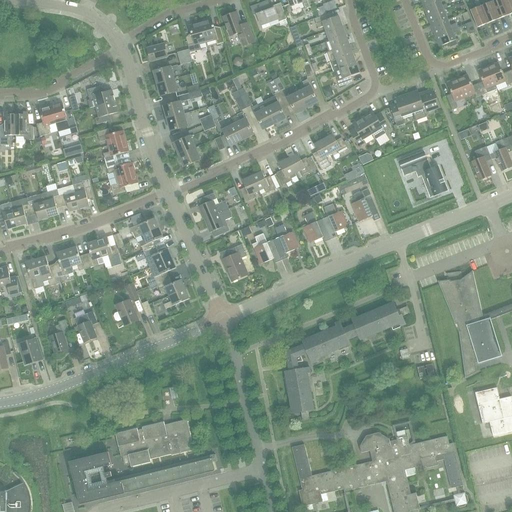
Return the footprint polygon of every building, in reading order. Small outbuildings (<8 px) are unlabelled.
[(304,9),(311,7),(310,6),(313,5),(311,0),(287,0),(290,7),(302,2),(304,9)] [(438,0),(424,6),(428,16),(443,10),(442,6),(439,0),(438,0)] [(477,27),(487,23),(481,6),(478,0),(476,0),(474,1),(477,8),(470,10),(477,27)] [(481,6),(487,23),(498,19),(491,2),(490,0),(485,0),(487,3),(481,6)] [(498,19),(508,15),(501,0),(495,0),(491,2),(498,19)] [(511,0),(501,0),(508,15),(511,13),(511,0)] [(279,22),(286,19),(280,3),(270,7),(268,1),(251,7),(254,15),(257,14),(261,26),(278,19),(279,22)] [(326,12),(323,6),(316,9),(319,17),(326,14),(326,12)] [(428,16),(432,26),(447,20),(443,10),(428,16)] [(243,46),(254,42),(247,23),(242,25),(237,12),(223,17),(230,36),(238,33),(243,46)] [(462,14),(464,21),(470,19),(467,12),(462,14)] [(324,26),(326,32),(342,26),(338,16),(329,19),(327,14),(326,14),(319,17),(314,19),(318,28),(324,26)] [(212,19),(200,22),(206,43),(215,40),(217,45),(225,43),(221,28),(215,30),(212,19)] [(432,26),(436,36),(451,30),(457,28),(455,23),(450,26),(447,20),(432,26)] [(199,44),(206,43),(200,22),(189,26),(192,36),(186,38),(190,53),(201,49),(199,44)] [(469,35),(475,32),(471,22),(465,25),(469,35)] [(297,49),(303,46),(295,26),(290,28),(297,49)] [(326,32),(329,41),(345,35),(342,26),(326,32)] [(320,28),(304,32),(306,38),(322,34),(320,28)] [(451,30),(436,36),(440,46),(455,40),(454,37),(458,35),(456,28),(452,30),(451,30)] [(329,41),(326,42),(329,52),(349,44),(345,35),(329,41)] [(151,62),(168,57),(164,44),(147,49),(151,62)] [(329,52),(327,53),(330,62),(336,60),(352,54),(349,44),(329,52)] [(189,49),(177,53),(179,59),(191,56),(189,49)] [(334,72),(340,69),(356,63),(352,54),(336,60),(330,62),(334,72)] [(191,56),(179,59),(180,65),(192,62),(191,56)] [(359,73),(356,63),(340,69),(335,71),(338,81),(337,81),(339,87),(352,82),(350,77),(359,73)] [(506,85),(511,83),(511,82),(508,71),(502,73),(498,63),(488,67),(495,85),(505,81),(506,85)] [(307,78),(313,75),(309,64),(303,66),(307,78)] [(157,84),(174,79),(170,67),(153,71),(157,84)] [(482,82),(477,84),(482,95),(487,93),(486,89),(495,85),(488,67),(478,71),(482,82)] [(476,98),(482,95),(477,84),(472,86),(467,75),(457,79),(465,98),(474,94),(476,98)] [(274,81),(273,81),(278,92),(284,89),(279,78),(278,78),(274,81)] [(177,92),(174,79),(157,84),(160,96),(177,92)] [(455,101),(465,98),(457,79),(447,83),(451,94),(446,96),(452,110),(458,108),(455,101)] [(305,89),(298,92),(306,108),(318,102),(307,80),(302,82),(305,89)] [(273,81),(267,84),(272,95),(278,92),(273,81)] [(199,84),(187,87),(188,94),(200,90),(199,84)] [(99,86),(87,90),(90,100),(87,101),(89,108),(96,107),(115,101),(112,90),(101,93),(99,86)] [(327,88),(323,90),(326,98),(334,95),(332,91),(327,88)] [(244,89),(238,91),(241,97),(246,108),(252,105),(244,89)] [(200,90),(188,94),(190,100),(202,97),(200,90)] [(419,95),(417,90),(406,94),(413,113),(415,121),(426,117),(424,113),(432,110),(439,108),(433,90),(419,95)] [(238,91),(232,94),(235,100),(241,97),(238,91)] [(295,114),(306,108),(298,92),(287,98),(295,114)] [(167,119),(184,114),(182,109),(189,107),(188,101),(190,101),(190,100),(188,94),(177,97),(178,102),(163,106),(167,119)] [(402,117),(413,113),(406,94),(394,98),(396,103),(390,106),(397,127),(404,124),(402,117)] [(275,96),(263,102),(274,124),(286,118),(278,102),(275,96)] [(241,97),(235,100),(240,111),(246,108),(241,97)] [(471,104),(475,113),(484,110),(480,100),(471,104)] [(115,101),(96,107),(99,117),(95,119),(96,124),(109,121),(107,115),(118,112),(115,101)] [(263,102),(251,108),(263,130),(274,124),(263,102)] [(63,104),(51,107),(56,123),(58,131),(76,126),(73,114),(66,116),(63,104)] [(214,106),(208,108),(211,115),(213,119),(219,117),(214,106)] [(49,125),(56,123),(51,107),(40,110),(43,122),(36,124),(40,136),(51,133),(50,130),(51,129),(49,125)] [(372,111),(362,117),(372,134),(376,140),(385,134),(384,132),(390,128),(380,112),(375,116),(372,111)] [(9,135),(16,135),(16,115),(11,115),(11,112),(4,113),(4,127),(0,127),(0,145),(9,145),(9,135)] [(20,115),(16,115),(16,135),(16,142),(24,142),(24,140),(33,140),(33,127),(27,127),(27,112),(20,112),(20,115)] [(184,114),(167,119),(170,131),(187,126),(187,125),(193,124),(189,112),(184,114)] [(240,121),(234,124),(242,140),(254,134),(244,115),(241,112),(237,115),(240,121)] [(211,115),(199,120),(202,126),(213,121),(213,119),(211,115)] [(340,127),(345,125),(341,116),(337,118),(340,127)] [(363,140),(372,134),(362,117),(351,123),(354,128),(349,132),(358,147),(364,143),(363,140)] [(213,121),(202,126),(204,132),(216,127),(213,121)] [(487,122),(478,125),(481,132),(489,129),(487,122)] [(230,146),(242,140),(234,124),(223,130),(230,146)] [(106,140),(108,146),(126,141),(123,131),(110,134),(108,129),(97,132),(100,142),(106,140)] [(332,134),(323,140),(331,154),(335,160),(338,158),(339,155),(348,150),(341,138),(336,141),(332,134)] [(179,155),(195,148),(190,136),(174,143),(179,155)] [(219,151),(225,148),(220,137),(214,139),(219,151)] [(499,151),(489,154),(491,160),(496,158),(501,171),(511,166),(511,163),(507,153),(511,151),(511,147),(508,137),(495,143),(499,151)] [(326,157),(331,154),(323,140),(314,145),(317,151),(312,154),(319,166),(321,170),(330,164),(326,157)] [(103,154),(106,164),(117,160),(116,155),(129,151),(126,141),(108,146),(109,152),(103,154)] [(82,145),(72,148),(74,155),(84,153),(82,145)] [(472,162),(479,180),(491,175),(486,162),(491,160),(486,147),(475,151),(478,159),(472,162)] [(200,160),(195,148),(179,155),(184,167),(200,160)] [(452,148),(448,149),(452,160),(457,159),(452,148)] [(424,152),(399,162),(404,176),(416,171),(418,177),(424,174),(429,188),(427,188),(430,197),(447,190),(438,166),(430,169),(424,152)] [(298,154),(288,159),(295,173),(301,171),(303,175),(312,170),(306,158),(301,160),(298,154)] [(282,170),(276,173),(283,185),(292,180),(293,182),(295,183),(299,181),(295,173),(288,159),(278,164),(282,170)] [(109,180),(117,178),(135,173),(132,162),(119,166),(117,160),(106,164),(108,172),(107,173),(109,180)] [(454,170),(458,181),(465,179),(460,168),(454,170)] [(353,171),(344,175),(347,181),(356,177),(353,171)] [(262,172),(252,176),(259,191),(264,189),(266,193),(276,189),(270,176),(265,178),(262,172)] [(135,173),(117,178),(109,180),(111,190),(113,196),(126,192),(125,187),(138,183),(135,173)] [(253,194),(259,191),(252,176),(242,181),(245,187),(240,190),(245,203),(255,198),(253,194)] [(73,186),(75,193),(79,209),(89,206),(88,200),(93,198),(90,187),(89,181),(73,186)] [(323,183),(317,186),(320,192),(325,190),(323,183)] [(57,190),(59,195),(62,207),(68,205),(69,212),(79,209),(75,193),(73,186),(73,185),(57,190)] [(57,190),(42,194),(48,218),(58,215),(57,208),(62,207),(59,195),(57,190)] [(374,221),(380,219),(372,198),(366,201),(362,192),(353,195),(356,202),(351,204),(359,222),(372,217),(374,221)] [(204,219),(229,209),(225,201),(215,205),(213,200),(216,199),(214,193),(198,200),(201,205),(199,206),(204,219)] [(38,221),(48,218),(42,194),(26,198),(28,204),(31,215),(37,214),(38,221)] [(11,202),(17,224),(17,227),(27,224),(26,217),(31,215),(28,204),(26,198),(11,202)] [(17,227),(17,224),(11,202),(0,205),(0,224),(6,223),(7,229),(17,227)] [(348,227),(347,224),(341,211),(336,213),(333,204),(324,208),(328,217),(322,219),(331,240),(337,237),(335,232),(348,227)] [(224,227),(223,224),(222,222),(232,217),(229,209),(204,219),(210,233),(212,232),(214,237),(230,231),(227,225),(224,227)] [(140,213),(134,216),(137,225),(144,222),(140,213)] [(324,242),(331,240),(322,219),(316,222),(312,213),(304,216),(307,224),(302,226),(310,243),(322,238),(324,242)] [(133,227),(129,229),(131,233),(133,232),(135,238),(143,234),(159,228),(155,218),(133,227)] [(270,218),(265,220),(268,227),(274,225),(270,218)] [(273,240),(281,261),(288,258),(286,253),(299,248),(292,232),(287,234),(284,225),(275,228),(279,238),(273,240)] [(143,252),(156,247),(154,241),(163,237),(159,228),(143,234),(135,238),(137,243),(139,242),(143,252)] [(118,248),(124,246),(119,233),(113,236),(118,248)] [(257,243),(252,245),(260,264),(273,259),(275,263),(281,261),(273,240),(267,243),(263,233),(255,237),(257,243)] [(107,237),(97,240),(102,257),(108,255),(111,268),(122,264),(116,245),(110,247),(107,237)] [(97,259),(102,257),(97,240),(87,243),(90,253),(85,255),(89,268),(99,265),(97,259)] [(232,281),(248,275),(241,259),(247,256),(242,244),(229,250),(228,249),(219,253),(222,260),(225,267),(226,267),(232,281)] [(79,271),(89,268),(85,255),(79,256),(76,247),(66,250),(72,267),(77,265),(79,271)] [(154,260),(156,265),(172,258),(168,249),(159,253),(156,247),(143,252),(135,256),(137,262),(146,259),(148,263),(154,260)] [(74,273),(72,267),(66,250),(56,253),(59,262),(54,264),(58,277),(74,273)] [(60,283),(58,277),(54,264),(49,266),(46,257),(36,260),(41,276),(43,282),(48,281),(50,286),(60,283)] [(176,268),(172,258),(156,265),(158,270),(152,273),(157,283),(169,278),(167,272),(176,268)] [(44,286),(43,282),(41,276),(36,260),(26,263),(29,272),(23,274),(29,291),(38,288),(44,286)] [(7,266),(0,267),(0,286),(5,286),(6,289),(8,288),(9,295),(19,293),(23,292),(18,276),(16,277),(10,278),(7,266)] [(450,280),(438,281),(455,324),(457,323),(460,331),(459,331),(465,377),(465,378),(476,372),(475,365),(474,363),(496,356),(498,355),(488,321),(495,318),(501,316),(511,311),(511,303),(483,315),(483,317),(481,310),(472,271),(460,280),(450,281),(450,280)] [(169,296),(185,289),(181,280),(172,283),(169,278),(157,283),(149,286),(151,290),(158,287),(161,293),(167,291),(169,296)] [(133,301),(138,298),(132,284),(126,286),(133,301)] [(189,299),(185,289),(169,296),(171,301),(163,305),(165,309),(189,299)] [(72,299),(65,302),(67,308),(74,305),(72,299)] [(124,326),(138,320),(130,300),(116,306),(118,311),(115,313),(114,315),(115,320),(118,321),(122,319),(124,326)] [(147,317),(153,314),(147,301),(141,304),(147,317)] [(303,361),(300,355),(306,352),(311,364),(316,362),(314,357),(333,349),(334,351),(349,345),(346,337),(357,333),(360,340),(368,337),(367,335),(381,329),(382,331),(392,327),(391,325),(398,322),(400,326),(405,324),(398,310),(396,311),(393,304),(357,319),(355,315),(350,317),(352,321),(341,326),(339,321),(334,323),(336,328),(310,339),(309,337),(301,340),(303,345),(297,348),(296,347),(285,352),(287,364),(288,364),(289,371),(284,372),(286,380),(288,379),(292,408),(287,409),(288,414),(313,409),(311,394),(309,394),(305,373),(310,372),(309,367),(297,369),(296,363),(303,361)] [(92,325),(98,323),(93,311),(87,314),(75,319),(78,326),(77,326),(84,343),(97,337),(92,325)] [(18,316),(20,322),(28,320),(27,314),(18,316)] [(63,334),(69,332),(65,320),(59,322),(62,332),(49,336),(55,353),(68,349),(63,334)] [(25,365),(42,359),(36,339),(19,344),(25,365)] [(5,355),(11,354),(8,342),(2,343),(3,346),(0,346),(0,369),(8,368),(5,355)] [(403,343),(396,346),(398,355),(406,353),(403,343)] [(432,364),(425,366),(429,380),(435,379),(432,364)] [(424,366),(417,368),(420,380),(426,378),(424,366)] [(500,399),(497,387),(475,393),(482,424),(489,422),(493,437),(511,432),(511,399),(511,396),(500,399)] [(187,461),(196,459),(187,420),(165,425),(164,421),(142,426),(142,429),(137,430),(137,428),(115,433),(121,457),(128,455),(131,467),(151,463),(150,459),(171,454),(174,465),(187,461)] [(390,442),(389,439),(378,433),(366,436),(360,446),(361,453),(370,451),(373,461),(350,467),(347,465),(342,467),(340,469),(312,476),(304,445),(292,447),(302,490),(299,491),(303,507),(323,502),(321,494),(344,489),(344,491),(387,481),(394,511),(418,511),(417,509),(420,509),(416,493),(411,494),(405,469),(414,467),(414,468),(423,466),(423,469),(438,465),(436,457),(443,455),(451,488),(463,485),(453,443),(449,444),(447,436),(409,445),(407,435),(396,438),(397,440),(390,442)] [(108,452),(69,462),(80,505),(215,471),(213,462),(217,461),(215,454),(211,456),(211,455),(196,459),(187,461),(174,465),(107,482),(106,478),(112,476),(110,472),(105,473),(103,467),(111,465),(108,452)] [(30,511),(31,505),(31,502),(30,496),(28,490),(26,485),(23,481),(19,477),(15,473),(14,474),(19,478),(23,483),(6,491),(6,490),(0,490),(0,511),(30,511)] [(467,502),(468,501),(467,495),(465,494),(465,493),(453,495),(456,507),(458,507),(459,508),(465,506),(466,505),(468,504),(467,502)] [(64,511),(73,511),(70,497),(61,499),(64,511)]
